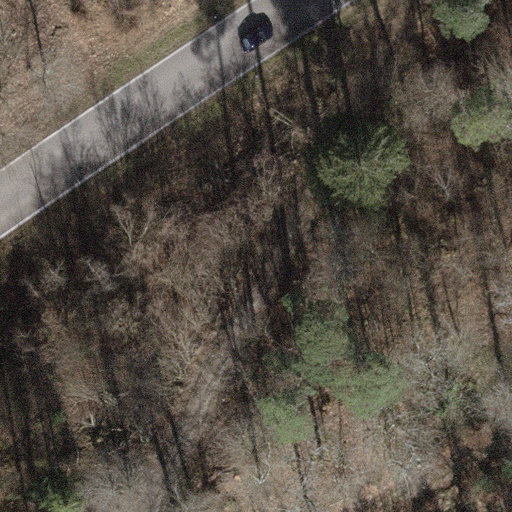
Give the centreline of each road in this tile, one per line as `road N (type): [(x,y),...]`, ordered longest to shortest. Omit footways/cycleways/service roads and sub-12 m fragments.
road 1 (track): [(404,0),(357,120),(156,511)]
road 2 (tertiary): [(0,201),(307,0)]
